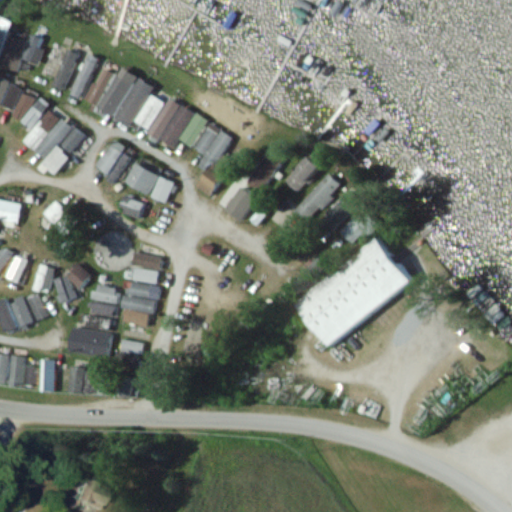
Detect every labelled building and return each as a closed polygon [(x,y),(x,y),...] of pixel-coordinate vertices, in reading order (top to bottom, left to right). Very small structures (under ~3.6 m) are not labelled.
[(9,36),(1,66),(18,71),(22,58),(40,63),(44,48),(40,47),(42,38),(31,35),(30,42),(9,36)] [(78,54),(70,49),(53,84),(62,88),(78,54)] [(99,64),(87,57),(69,91),(80,97),(99,64)] [(88,99),(99,105),(114,71),(103,66),(88,99)] [(99,108),(131,125),(134,119),(152,128),(150,133),(175,146),(179,138),(194,146),(208,118),(170,98),(168,101),(151,93),(155,85),(138,76),(135,81),(119,72),(99,108)] [(0,99),(9,100),(9,77),(0,77),(0,99)] [(31,95),(23,93),(20,105),(28,107),(31,95)] [(62,116),(61,118),(50,109),(25,141),(47,158),(73,124),(62,116)] [(198,187),(213,196),(234,160),(223,154),(234,136),(211,122),(195,148),(205,154),(198,166),(207,171),(198,187)] [(72,152),(87,135),(77,127),(63,144),(72,152)] [(96,167),(116,180),(132,156),(112,143),(96,167)] [(286,155),(271,146),(249,182),(264,191),(286,155)] [(70,156),(58,147),(44,164),(56,173),(70,156)] [(322,166),(311,155),(286,180),(297,192),(322,166)] [(127,180),(148,193),(160,174),(138,161),(127,180)] [(294,209),(308,222),(343,186),(330,173),(294,209)] [(176,182),(162,176),(153,196),(168,202),(176,182)] [(357,203),(346,192),(316,222),(327,233),(357,203)] [(140,218),(146,203),(125,195),(119,210),(140,218)] [(0,220),(21,223),(24,202),(0,198),(0,220)] [(45,214),(56,224),(69,211),(58,201),(45,214)] [(331,345),(415,281),(382,237),(298,301),(331,345)] [(163,265),(162,253),(135,255),(135,267),(163,265)] [(19,284),(31,261),(19,255),(7,278),(19,284)] [(128,310),(125,310),(124,322),(149,324),(150,312),(156,312),(158,285),(157,285),(158,270),(131,268),(128,310)] [(93,298),(116,303),(119,288),(96,283),(93,298)] [(48,315),(38,294),(28,299),(39,320),(48,315)] [(35,321),(23,296),(11,301),(23,326),(35,321)] [(18,327),(4,298),(0,300),(0,317),(7,333),(18,327)] [(116,307),(94,300),(91,311),(112,318),(116,307)] [(112,331),(73,327),(70,352),(109,356),(112,331)] [(11,355),(0,353),(0,383),(21,385),(24,357),(11,355)] [(37,367),(28,366),(26,383),(36,384),(37,367)] [(84,392),(84,367),(70,367),(70,392),(84,392)] [(44,389),(52,389),(52,371),(44,371),(44,389)] [(71,504),(93,511),(97,511),(107,488),(80,479),(71,504)]
